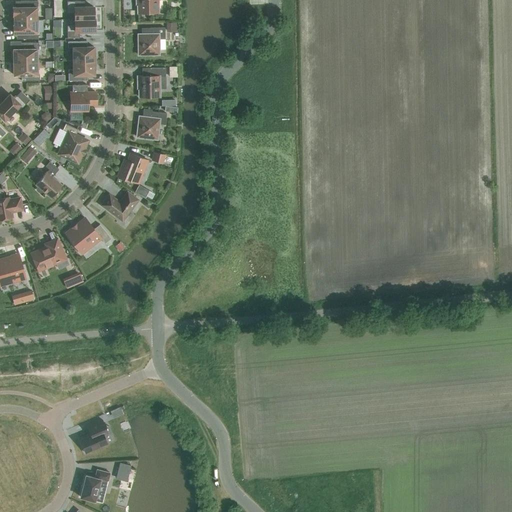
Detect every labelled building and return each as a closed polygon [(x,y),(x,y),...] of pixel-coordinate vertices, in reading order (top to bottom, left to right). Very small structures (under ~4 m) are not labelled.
[(135,0),(136,5),(138,5),(138,13),(159,13),(158,0),(135,0)] [(14,15),(14,20),(37,19),(37,7),(38,7),(38,1),(20,1),(20,7),(13,7),(13,15),(14,15)] [(75,19),(94,18),(94,7),(75,7),(75,1),(67,1),(67,13),(75,13),(75,19)] [(95,18),(94,18),(75,19),(75,25),(67,26),(67,38),(79,38),(79,31),(95,31),(95,18)] [(37,19),(14,20),(14,25),(13,25),(13,33),(22,33),(22,39),(39,38),(38,32),(37,32),(37,19)] [(178,21),(169,21),(170,33),(179,32),(178,21)] [(165,39),(165,28),(150,28),(150,34),(138,34),(138,55),(159,55),(159,39),(165,39)] [(73,48),(73,60),(96,60),(96,52),(94,51),(94,47),(87,47),(87,41),(68,41),(68,48),(73,48)] [(14,62),(37,62),(37,49),(39,49),(39,43),(21,43),(21,49),(13,49),(14,62)] [(97,69),(96,60),(73,60),(73,69),(68,69),(68,80),(87,80),(87,75),(94,75),(94,71),(97,69)] [(37,62),(14,62),(14,75),(21,75),(21,81),(39,81),(39,74),(37,74),(37,62)] [(68,76),(68,62),(57,62),(58,76),(68,76)] [(166,76),(165,67),(150,68),(151,76),(139,76),(139,83),(137,83),(137,89),(139,89),(139,97),(160,97),(160,76),(166,76)] [(87,92),(87,85),(72,85),(72,93),(70,93),(71,111),(88,110),(88,104),(96,104),(96,92),(87,92)] [(30,100),(21,91),(14,99),(10,94),(0,104),(0,115),(5,120),(15,110),(18,112),(30,100)] [(49,111),(43,116),(49,123),(55,117),(49,111)] [(167,113),(152,112),(151,118),(139,116),(137,137),(157,139),(159,124),(165,125),(167,113)] [(78,129),(66,124),(63,130),(69,133),(66,138),(64,137),(60,146),(62,147),(59,154),(77,162),(87,140),(76,135),(78,129)] [(30,136),(23,141),(27,145),(33,140),(30,136)] [(22,149),(17,143),(9,151),(15,156),(22,149)] [(32,146),(22,160),(30,165),(39,152),(32,146)] [(166,154),(154,151),(152,160),(163,163),(166,154)] [(125,159),(123,164),(118,177),(128,181),(129,179),(137,182),(141,172),(142,173),(145,166),(144,165),(146,160),(132,154),(129,161),(125,159)] [(59,169),(50,161),(46,166),(49,169),(47,172),(46,172),(36,184),(38,186),(37,188),(38,189),(40,191),(42,192),(43,191),(52,198),(62,186),(52,177),(59,169)] [(138,184),(134,192),(144,198),(149,190),(138,184)] [(138,200),(128,192),(120,202),(109,195),(102,205),(122,221),(138,200)] [(9,200),(9,197),(0,198),(0,219),(12,217),(11,212),(22,210),(20,198),(9,200)] [(94,229),(85,218),(66,233),(81,253),(101,238),(105,243),(111,238),(100,224),(94,229)] [(122,242),(117,246),(122,252),(127,248),(122,242)] [(43,248),(31,253),(39,271),(56,263),(58,269),(69,264),(67,260),(66,259),(59,243),(43,250),(43,248)] [(0,285),(26,278),(19,254),(0,259),(0,285)] [(83,281),(79,272),(71,275),(75,285),(83,281)] [(91,434),(79,439),(85,452),(107,443),(102,430),(106,428),(102,420),(87,426),(91,434)] [(86,475),(80,497),(94,501),(99,483),(107,485),(110,473),(97,469),(95,477),(86,475)]
